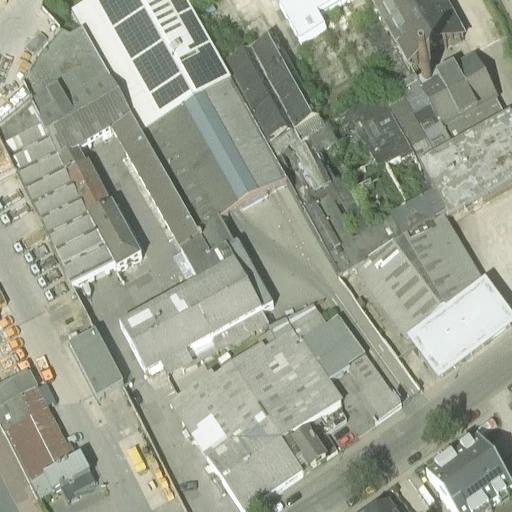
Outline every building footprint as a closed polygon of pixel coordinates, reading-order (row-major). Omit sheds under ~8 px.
[(0,0),(0,15),(18,0),(0,0)] [(190,12),(183,0),(87,0),(70,9),(79,26),(82,32),(132,122),(196,237),(220,224),(236,215),(274,194),(286,187),(268,153),(222,70),(190,12)] [(360,0),(274,0),(277,4),(301,48),(326,35),(319,23),(360,0)] [(368,0),(408,73),(409,73),(409,74),(412,73),(411,72),(415,69),(416,71),(418,69),(418,68),(422,66),(423,67),(425,66),(424,64),(429,62),(430,63),(432,62),(431,61),(438,57),(439,59),(441,57),(440,56),(445,54),(445,55),(448,54),(447,53),(451,50),(452,51),(454,50),(454,49),(456,48),(458,47),(459,48),(461,47),(460,45),(464,43),(440,0),(368,0)] [(33,102),(68,175),(87,165),(79,151),(113,132),(132,122),(82,32),(70,39),(62,34),(25,87),(33,102)] [(222,70),(268,153),(319,124),(274,41),(222,70)] [(418,87),(442,133),(495,104),(496,104),(474,64),(463,69),(464,71),(460,74),(459,72),(438,82),(436,78),(431,81),(430,81),(430,80),(429,80),(428,79),(427,79),(426,79),(425,79),(424,80),(423,81),(422,81),(422,82),(421,83),(421,84),(421,85),(421,86),(418,87)] [(509,129),(495,104),(442,133),(418,87),(416,84),(415,84),(415,85),(395,96),(401,106),(386,114),(421,177),(422,176),(509,129)] [(68,175),(33,102),(0,129),(0,137),(75,291),(118,270),(90,218),(68,175)] [(338,282),(359,271),(404,246),(392,226),(437,202),(422,176),(421,177),(386,114),(380,104),(325,134),(319,124),(268,153),(286,187),(338,282)] [(234,267),(262,316),(272,310),(237,247),(234,249),(220,224),(196,237),(132,122),(113,132),(199,286),(234,267)] [(509,129),(422,176),(437,202),(448,222),(470,210),(503,192),(511,186),(511,133),(509,129)] [(68,175),(90,218),(112,207),(90,163),(87,165),(68,175)] [(392,226),(404,246),(441,226),(448,222),(437,202),(392,226)] [(118,270),(119,273),(144,260),(114,205),(112,207),(90,218),(118,270)] [(404,246),(359,271),(426,362),(441,382),(494,343),(511,330),(485,294),(483,296),(441,226),(404,246)] [(199,286),(120,328),(146,378),(262,316),(234,267),(199,286)] [(213,378),(170,407),(239,511),(253,511),(303,479),(283,448),(291,442),(311,430),(338,412),(341,409),(326,386),(300,348),(326,331),(323,327),(313,311),(270,334),(278,348),(265,357),(262,352),(216,383),(213,378)] [(326,331),(300,348),(326,386),(336,379),(346,371),(364,359),(338,323),(326,331)] [(70,349),(98,400),(124,387),(98,335),(70,349)] [(364,359),(346,371),(365,397),(363,399),(371,410),(381,425),(401,410),(364,359)] [(0,389),(0,428),(30,488),(74,462),(29,375),(0,389)] [(283,448),(303,479),(307,477),(327,463),(308,437),(294,446),(291,442),(283,448)] [(427,478),(427,479),(441,500),(440,501),(443,506),(447,511),(449,510),(449,511),(488,511),(511,495),(511,490),(505,480),(499,472),(478,442),(477,443),(478,444),(428,479),(427,478)] [(74,462),(30,488),(38,504),(62,493),(68,505),(97,491),(81,458),(74,462)] [(511,462),(499,472),(505,480),(511,475),(511,462)]
